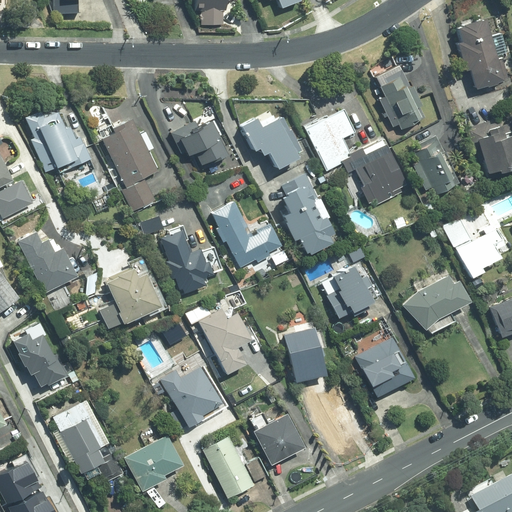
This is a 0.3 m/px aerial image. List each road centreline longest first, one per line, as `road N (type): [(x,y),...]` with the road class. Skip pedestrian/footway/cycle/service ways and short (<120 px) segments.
road 1 (residential): [(409,0),(356,36),(263,57),(0,52)]
road 2 (unknown): [(113,0),(136,55),(142,112),(195,229),(192,241),(166,254)]
road 3 (tertiary): [(318,511),(511,412)]
